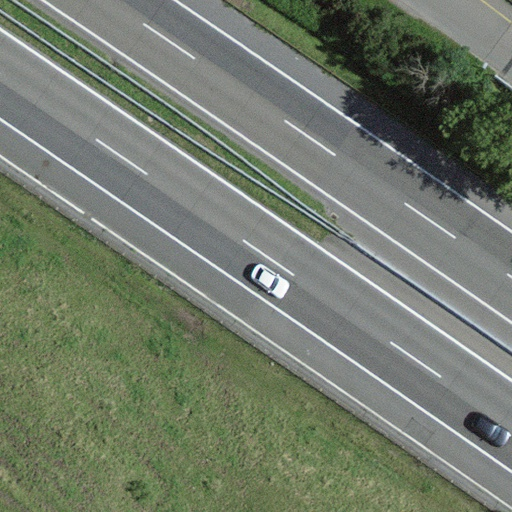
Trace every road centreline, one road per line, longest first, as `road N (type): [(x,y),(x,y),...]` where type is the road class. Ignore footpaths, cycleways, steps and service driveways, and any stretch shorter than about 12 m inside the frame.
road 1 (motorway): [(0,72),(511,425)]
road 2 (motorway): [(511,274),(113,0)]
